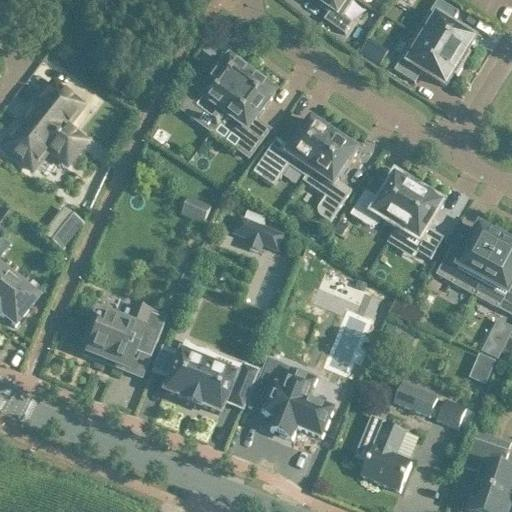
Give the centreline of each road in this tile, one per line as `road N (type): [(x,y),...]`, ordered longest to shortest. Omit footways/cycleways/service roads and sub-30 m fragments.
road 1 (tertiary): [(277,511),(0,396)]
road 2 (residential): [(251,0),(249,21),(451,158)]
